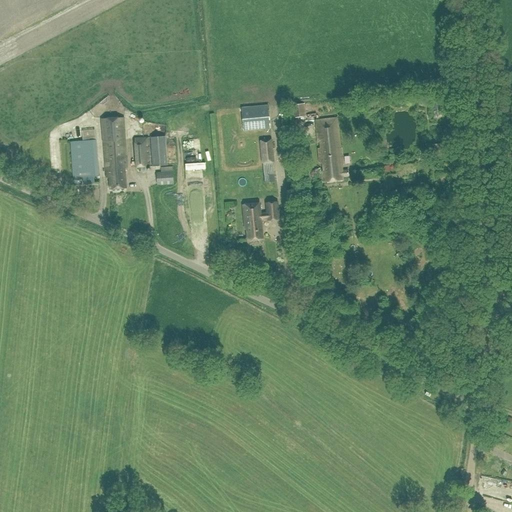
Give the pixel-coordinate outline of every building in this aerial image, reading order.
[(291,105),(293,117),(290,118),(291,126),(295,125),(294,118),(306,116),(305,103),(291,105)] [(255,108),(256,118),(268,116),(267,106),(255,108)] [(126,188),(125,168),(127,168),(123,118),(101,119),(106,178),(109,177),(110,189),(126,188)] [(349,176),(348,170),(343,171),(337,118),(315,121),(318,142),(320,142),(320,148),(318,149),(319,157),(318,157),(319,163),(322,163),(323,171),(321,171),(322,183),(343,180),(343,177),(349,176)] [(76,131),(78,137),(94,133),(92,127),(76,131)] [(150,137),(152,167),(167,166),(165,136),(150,137)] [(96,140),(95,140),(95,137),(91,138),(91,140),(70,142),(73,178),(99,176),(96,140)] [(135,168),(136,168),(140,168),(140,172),(147,172),(147,167),(148,167),(147,161),(149,161),(148,137),(134,138),(135,168)] [(272,139),(259,140),(261,164),(274,163),(272,139)] [(432,143),(433,154),(447,153),(446,142),(432,143)] [(161,172),(156,172),(157,185),(173,185),(172,166),(161,167),(161,172)] [(245,230),(246,229),(247,241),(263,239),(261,221),(268,220),(268,221),(279,220),(277,202),(266,203),(267,212),(260,213),(259,203),(242,204),(245,230)]
